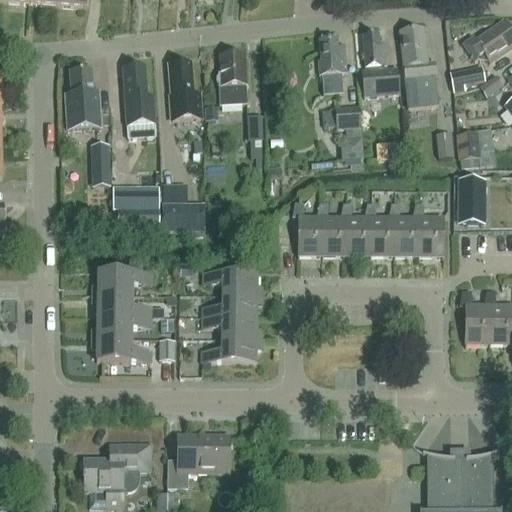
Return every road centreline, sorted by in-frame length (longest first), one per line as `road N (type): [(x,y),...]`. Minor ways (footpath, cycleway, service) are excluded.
road 1 (unclassified): [(40,57),(511,4)]
road 2 (residential): [(292,405),(293,299),(434,299),(434,403)]
road 3 (residential): [(43,403),(40,57)]
road 4 (residential): [(43,403),(292,405)]
road 5 (residential): [(292,405),(434,403)]
